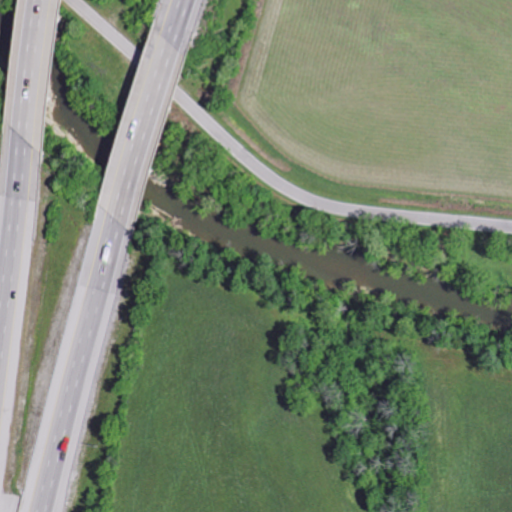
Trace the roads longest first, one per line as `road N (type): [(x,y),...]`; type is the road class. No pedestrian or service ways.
road 1 (residential): [(75,0),(249,159),(325,204),(511,225)]
road 2 (motorway): [(41,511),(114,219)]
road 3 (motorway): [(114,219),(166,45)]
road 4 (motorway): [(24,137),(0,309)]
road 5 (motorway): [(39,0),(24,137)]
